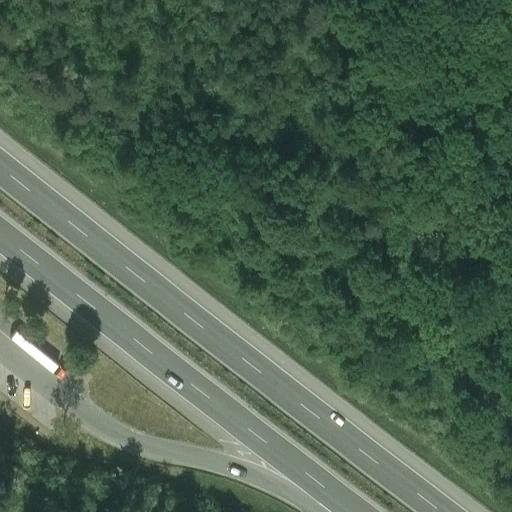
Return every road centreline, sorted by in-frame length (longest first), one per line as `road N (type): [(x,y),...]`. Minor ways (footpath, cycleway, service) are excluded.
road 1 (motorway): [(427,511),(0,182)]
road 2 (motorway): [(0,246),(350,511)]
road 3 (motorway): [(74,411),(124,439),(338,511)]
